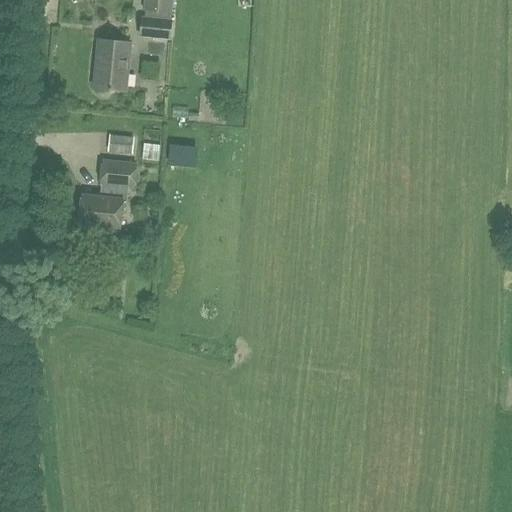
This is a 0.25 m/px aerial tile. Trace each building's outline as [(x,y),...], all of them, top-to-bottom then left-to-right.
[(171,0),(145,0),(145,10),(169,12),(171,12),(171,0)] [(170,39),(172,21),(141,17),(139,35),(170,39)] [(130,42),(98,39),(93,86),(126,89),(130,42)] [(193,117),(218,117),(219,105),(194,104),(193,117)] [(108,151),(132,153),(133,137),(110,135),(108,151)] [(139,137),(138,154),(155,155),(156,138),(139,137)] [(133,188),(135,163),(103,160),(101,185),(105,185),(103,197),(82,195),(79,225),(84,226),(83,231),(118,234),(122,200),(126,201),(127,188),(133,188)]
